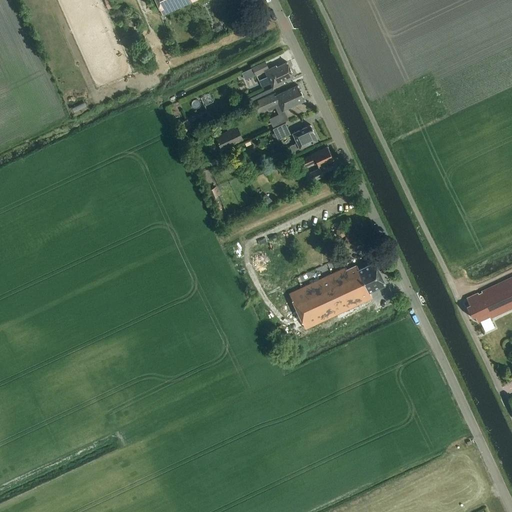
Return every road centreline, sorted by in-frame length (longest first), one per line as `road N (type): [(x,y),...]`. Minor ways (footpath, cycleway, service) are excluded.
road 1 (tertiary): [(511,511),(272,0)]
road 2 (residential): [(511,412),(317,0)]
